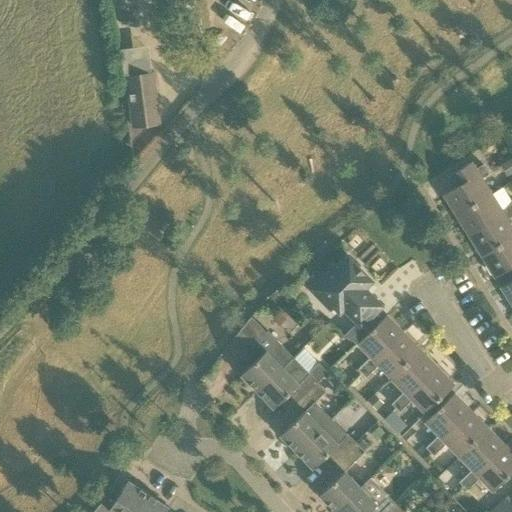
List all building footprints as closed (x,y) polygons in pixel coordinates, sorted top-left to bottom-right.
[(127,77),(134,127),(159,124),(153,74),(148,75),(127,77)] [(457,217),(492,195),(482,179),(489,175),(483,165),(476,170),(472,163),(450,176),(457,187),(443,196),(457,217)] [(469,237),(511,210),(511,204),(502,211),(492,195),(457,217),(469,237)] [(482,257),(511,238),(511,227),(507,220),(511,217),(511,210),(469,237),(482,257)] [(511,238),(482,257),(495,279),(511,267),(511,238)] [(344,310),(361,327),(382,307),(365,289),(372,282),(349,259),(336,271),(332,268),(310,290),(331,311),(334,307),(340,313),(344,310)] [(511,306),(511,280),(501,288),(511,306)] [(362,374),(404,333),(387,316),(357,345),(371,358),(359,370),(362,374)] [(268,333),(267,333),(251,317),(234,339),(247,353),(255,362),(241,376),(257,392),(292,358),(268,333)] [(391,380),(421,351),(404,333),(362,374),(366,378),(378,366),(391,380)] [(396,408),(438,368),(421,351),(391,380),(404,393),(392,405),(396,408)] [(319,364),(308,375),(292,358),(257,392),(274,409),(288,395),(296,404),(317,384),(317,383),(328,372),(319,364)] [(438,368),(396,408),(400,413),(412,401),(425,415),(455,386),(438,368)] [(314,403),(325,392),(317,384),(296,404),(305,412),(280,436),(297,453),(331,419),(314,403)] [(430,453),(472,412),(454,394),(425,423),(438,437),(426,448),(423,445),(416,453),(422,459),(429,452),(430,453)] [(459,458),(489,429),(472,412),(430,453),(434,457),(446,445),(459,458)] [(336,464),(356,444),(347,435),(347,436),(331,419),(297,453),(313,469),(327,455),(336,464)] [(464,487),(505,446),(489,429),(459,458),(472,471),(460,483),(464,487)] [(335,511),(336,511),(360,489),(344,472),(365,452),(356,444),(336,464),(344,472),(319,496),(335,511)] [(511,452),(505,446),(464,487),(467,491),(479,479),(493,493),(511,474),(511,452)] [(386,511),(395,504),(387,495),(371,478),(360,489),(336,511),(386,511)] [(137,511),(148,495),(128,481),(113,503),(106,498),(94,511),(137,511)] [(166,511),(169,508),(148,495),(137,511),(166,511)]
